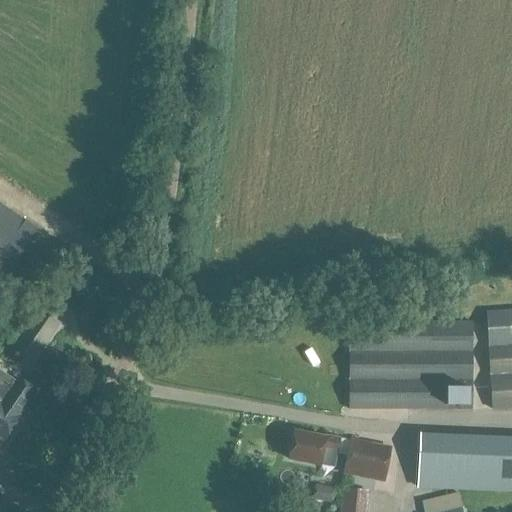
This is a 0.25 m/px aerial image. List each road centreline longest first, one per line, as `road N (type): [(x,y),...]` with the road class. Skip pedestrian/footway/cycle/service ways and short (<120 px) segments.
road 1 (unclassified): [(56,511),(159,263),(183,143),(194,0)]
road 2 (unknown): [(124,357),(400,423),(408,436),(409,511)]
